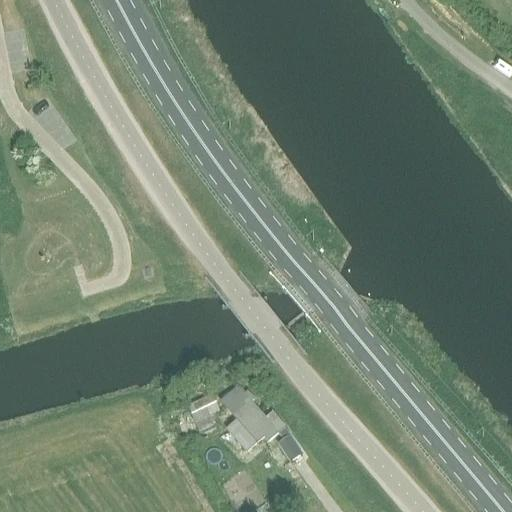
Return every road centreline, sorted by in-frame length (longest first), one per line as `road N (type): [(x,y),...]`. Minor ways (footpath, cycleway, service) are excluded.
road 1 (primary): [(500,511),(222,173),(115,0)]
road 2 (unclassified): [(418,511),(222,275),(51,0)]
road 3 (unclassified): [(0,61),(17,117),(87,188),(119,242),(113,281),(84,290),(80,277)]
road 4 (unclassified): [(511,91),(403,0)]
